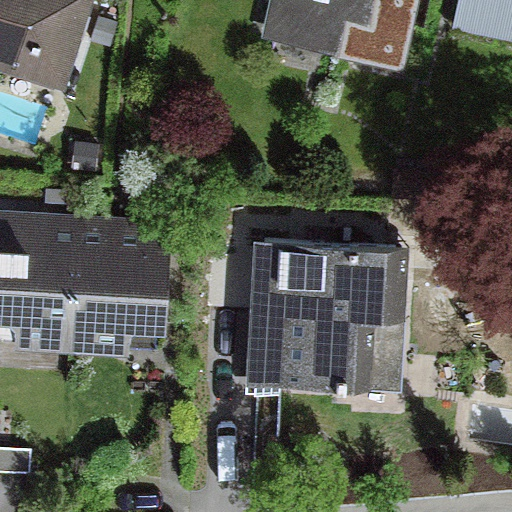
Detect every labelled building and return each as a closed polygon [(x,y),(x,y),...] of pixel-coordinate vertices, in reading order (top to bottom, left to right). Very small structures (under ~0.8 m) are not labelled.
[(68,34),(78,0),(0,0),(0,61),(6,63),(4,68),(50,83),(66,34),(68,34)] [(267,0),(262,22),(332,38),(328,54),(398,70),(413,0),(267,0)] [(438,198),(439,173),(389,170),(388,196),(438,198)] [(71,224),(0,219),(0,312),(8,313),(18,325),(17,339),(64,342),(71,224)] [(152,322),(157,229),(71,224),(64,342),(116,345),(117,331),(129,320),(152,322)] [(384,361),(390,246),(259,238),(254,338),(252,338),(249,392),(275,393),(276,382),(332,386),(332,388),(341,389),(343,358),(384,361)]
